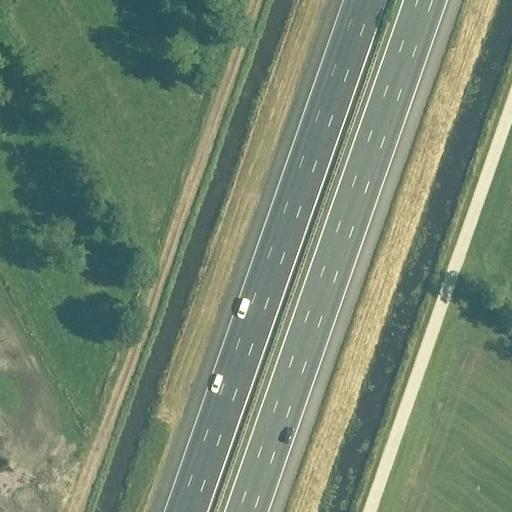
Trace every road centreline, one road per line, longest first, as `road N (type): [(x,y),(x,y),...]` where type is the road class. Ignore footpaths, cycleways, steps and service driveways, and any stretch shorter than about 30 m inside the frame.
road 1 (track): [(75,511),(256,0)]
road 2 (motorway): [(365,0),(186,511)]
road 3 (motorway): [(248,511),(426,0)]
